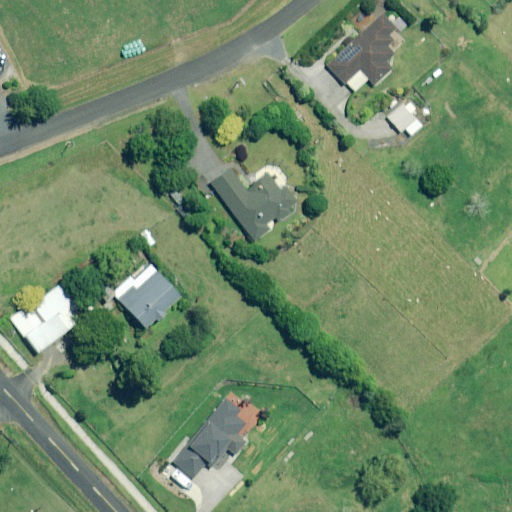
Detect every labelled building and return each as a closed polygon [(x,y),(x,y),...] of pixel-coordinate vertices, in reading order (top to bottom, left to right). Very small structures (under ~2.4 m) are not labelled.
[(383,12),(324,68),(340,85),(343,82),(353,92),(368,78),(373,84),(392,66),(386,60),(394,53),(387,45),(393,39),(388,34),(396,26),(383,12)] [(415,119),(403,105),(387,117),(399,132),(415,119)] [(246,189),(231,168),(210,183),(252,241),(268,230),(264,224),(276,215),(279,219),(290,211),(287,207),(295,201),(285,187),(280,192),(267,174),(246,189)] [(184,199),(178,188),(170,193),(175,204),(184,199)] [(181,297),(151,265),(134,281),(131,277),(112,294),(146,330),(181,297)] [(36,358),(94,310),(68,277),(9,326),(36,358)] [(240,411),(226,399),(174,463),(193,478),(205,463),(210,467),(226,447),(235,455),(245,442),(236,435),(245,424),(236,417),(240,411)]
